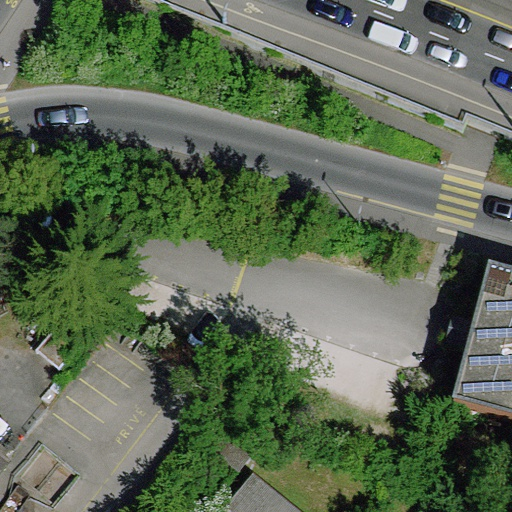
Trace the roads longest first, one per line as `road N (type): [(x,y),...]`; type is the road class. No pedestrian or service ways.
road 1 (primary): [(0,113),(90,111),(201,127),(511,211)]
road 2 (primary): [(340,0),(511,69)]
